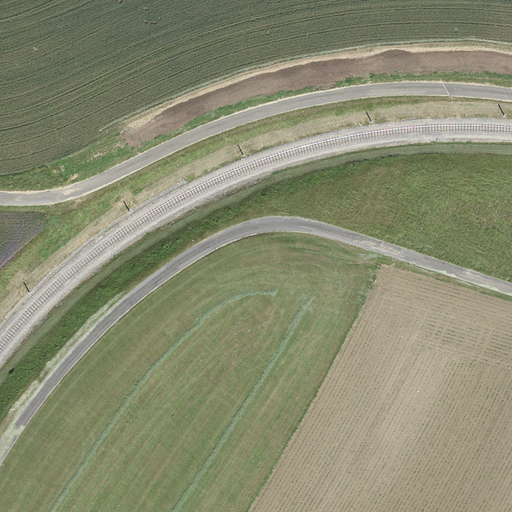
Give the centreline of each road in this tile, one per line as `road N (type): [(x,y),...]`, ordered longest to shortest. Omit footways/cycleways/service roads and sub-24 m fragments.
road 1 (residential): [(0,455),(61,369),(134,298),(245,230),(295,226),(511,290)]
road 2 (track): [(0,199),(89,188),(228,124),(307,102),(424,89),(511,96)]
